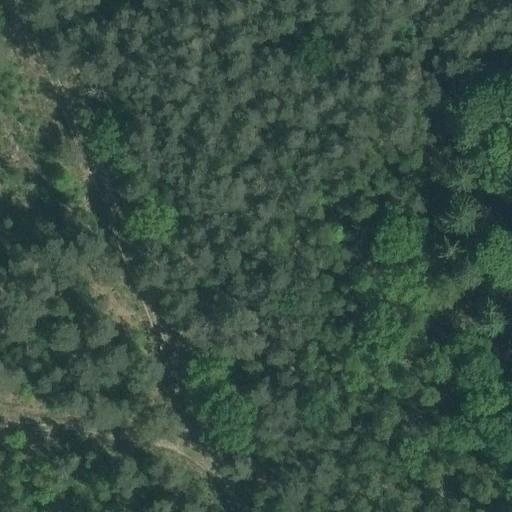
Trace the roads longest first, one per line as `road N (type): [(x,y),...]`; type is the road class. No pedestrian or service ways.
road 1 (track): [(212,451),(23,0)]
road 2 (track): [(212,451),(0,418)]
